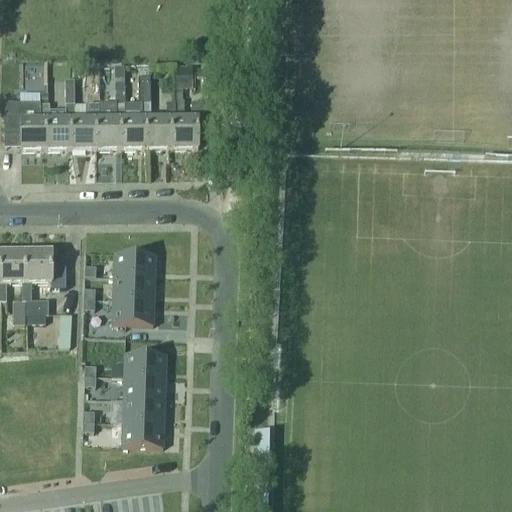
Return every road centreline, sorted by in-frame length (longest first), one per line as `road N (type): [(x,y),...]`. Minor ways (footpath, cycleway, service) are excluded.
road 1 (residential): [(216,484),(216,228)]
road 2 (residential): [(0,211),(191,212),(216,228)]
road 3 (residential): [(216,484),(8,511)]
